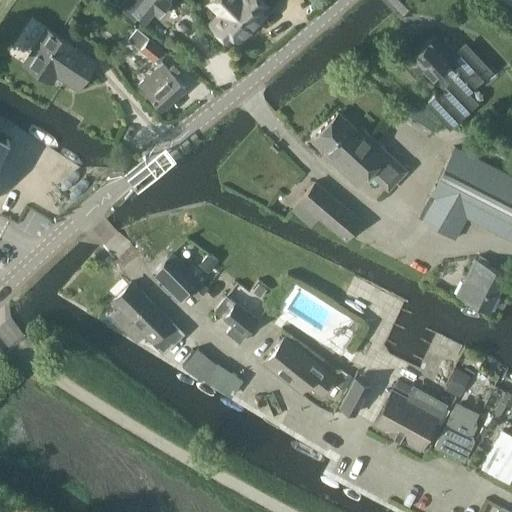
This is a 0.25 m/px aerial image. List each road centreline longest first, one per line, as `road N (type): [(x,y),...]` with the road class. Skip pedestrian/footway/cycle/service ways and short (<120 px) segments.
road 1 (residential): [(511,502),(310,420),(86,216)]
road 2 (tertiary): [(86,216),(346,0)]
